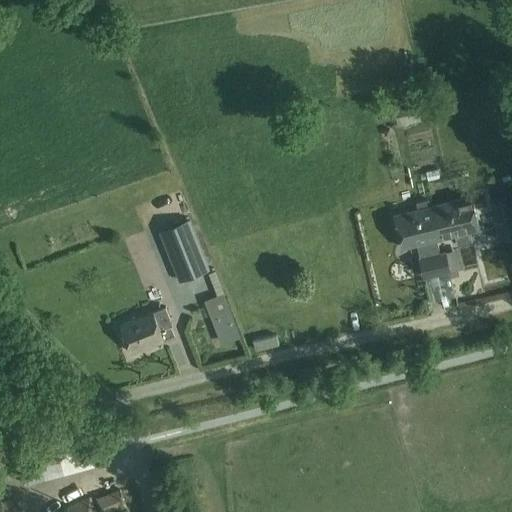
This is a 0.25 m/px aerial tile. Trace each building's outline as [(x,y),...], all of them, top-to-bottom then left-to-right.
[(393,104),(398,124),(457,111),(453,90),(393,104)] [(511,237),(511,194),(489,201),(498,241),(511,237)] [(434,205),(440,238),(455,235),(457,243),(472,240),(470,231),(479,229),(472,196),(434,205)] [(395,214),(403,247),(425,242),(428,256),(420,257),(424,277),(450,271),(445,251),(440,252),(437,239),(440,238),(434,205),(430,206),(429,199),(417,202),(419,208),(395,214)] [(209,268),(190,220),(160,232),(179,280),(209,268)] [(220,290),(194,298),(210,346),(236,338),(220,290)] [(175,335),(169,320),(171,319),(165,306),(120,324),(131,351),(151,343),(151,344),(175,335)] [(55,439),(62,467),(95,458),(88,431),(55,439)] [(45,449),(50,468),(61,466),(55,446),(45,449)] [(40,456),(24,456),(25,475),(41,474),(40,456)] [(66,487),(87,482),(82,463),(61,468),(66,487)] [(128,511),(119,487),(96,496),(101,511),(128,511)] [(96,511),(90,495),(61,507),(63,511),(96,511)] [(0,511),(3,511),(13,509),(10,498),(0,501),(0,499),(0,511)]
